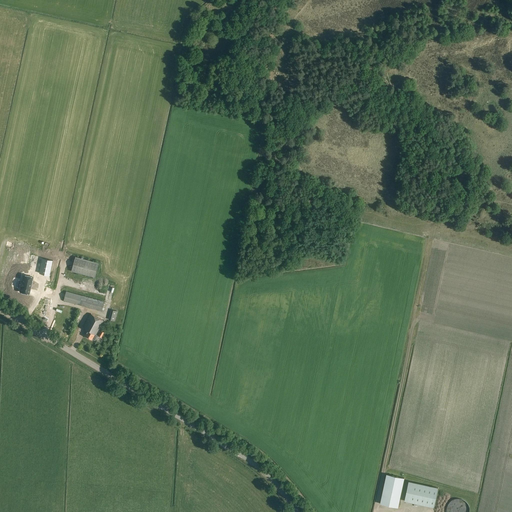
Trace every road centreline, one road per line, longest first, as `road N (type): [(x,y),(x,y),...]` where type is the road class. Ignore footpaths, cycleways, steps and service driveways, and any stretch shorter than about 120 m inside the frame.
road 1 (unclassified): [(298,511),(250,460),(0,309)]
road 2 (track): [(374,511),(434,220)]
